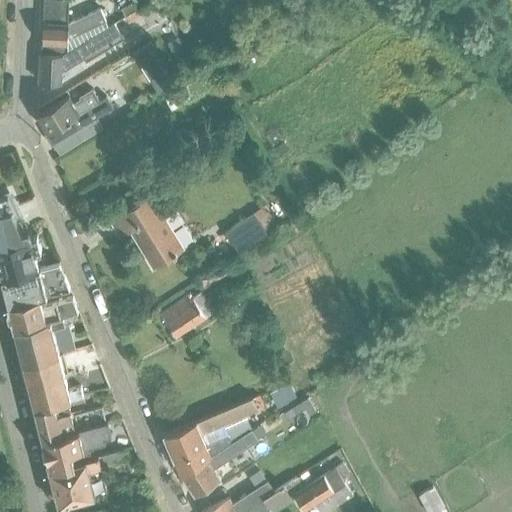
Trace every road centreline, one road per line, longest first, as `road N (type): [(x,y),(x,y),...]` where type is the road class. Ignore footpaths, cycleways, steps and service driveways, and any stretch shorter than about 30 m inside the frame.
road 1 (residential): [(177,511),(46,197),(39,156),(19,126)]
road 2 (residential): [(42,511),(0,346)]
road 3 (residential): [(19,126),(26,0)]
